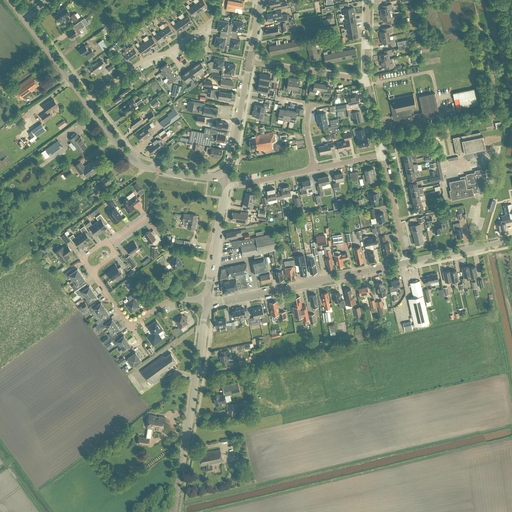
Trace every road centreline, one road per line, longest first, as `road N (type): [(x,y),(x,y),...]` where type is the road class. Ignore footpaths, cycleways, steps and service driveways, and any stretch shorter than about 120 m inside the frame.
road 1 (track): [(209,511),(511,437)]
road 2 (secondary): [(173,511),(205,305)]
road 3 (tertiary): [(205,305),(406,263)]
road 4 (unknown): [(149,168),(0,274)]
road 5 (tertiary): [(219,175),(140,165),(86,101)]
road 6 (track): [(511,395),(484,245)]
road 7 (residential): [(380,141),(502,115)]
